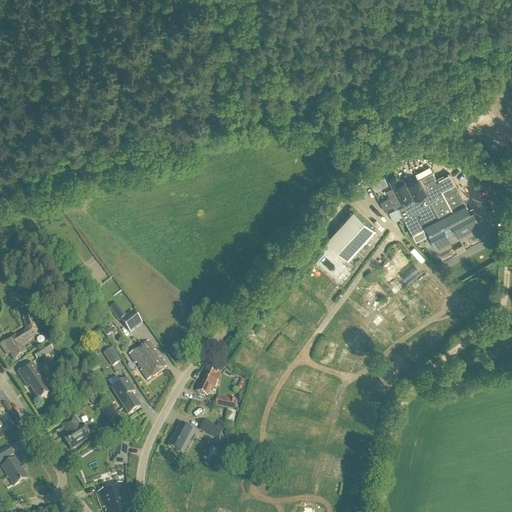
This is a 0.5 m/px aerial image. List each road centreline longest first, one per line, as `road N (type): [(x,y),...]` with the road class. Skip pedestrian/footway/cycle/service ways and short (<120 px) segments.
road 1 (residential): [(139,511),(142,453),(163,410),(203,352),(383,151),(426,147),(511,179)]
road 2 (track): [(506,269),(502,308),(400,403),(377,511)]
road 3 (residential): [(62,494),(61,474),(0,380)]
